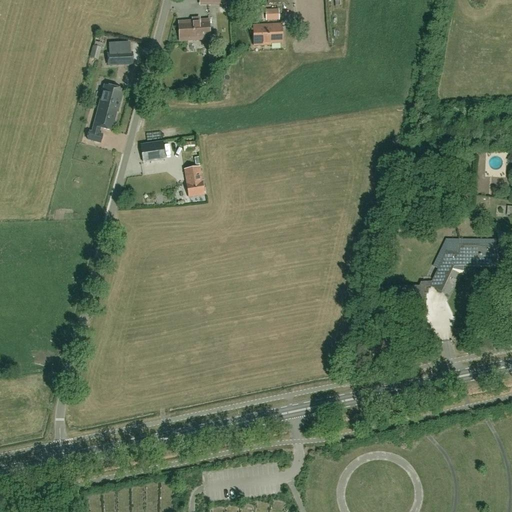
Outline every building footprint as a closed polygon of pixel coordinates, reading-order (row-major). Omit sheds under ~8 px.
[(280,10),(268,11),(268,21),(281,20),(280,10)] [(180,41),(209,39),(208,20),(178,22),(180,41)] [(253,26),(254,46),(264,46),(264,44),(282,43),(281,25),(253,26)] [(103,60),(106,48),(98,46),(94,58),(103,60)] [(106,55),(107,66),(133,65),(132,54),(106,55)] [(103,86),(98,107),(115,112),(117,112),(123,91),(103,86)] [(89,131),(87,140),(100,143),(102,136),(98,135),(99,128),(110,131),(115,112),(98,107),(91,132),(89,131)] [(165,160),(162,142),(140,145),(143,163),(165,160)] [(188,198),(204,195),(199,167),(184,170),(185,178),(186,177),(187,183),(186,184),(188,198)] [(497,265),(497,249),(489,249),(489,250),(479,250),(479,246),(461,246),(459,256),(448,253),(448,252),(447,252),(433,282),(432,286),(442,290),(454,265),(497,265)] [(427,288),(433,286),(432,286),(433,282),(421,282),(419,286),(406,286),(393,286),(392,296),(392,298),(424,299),(425,292),(427,292),(427,288)]
